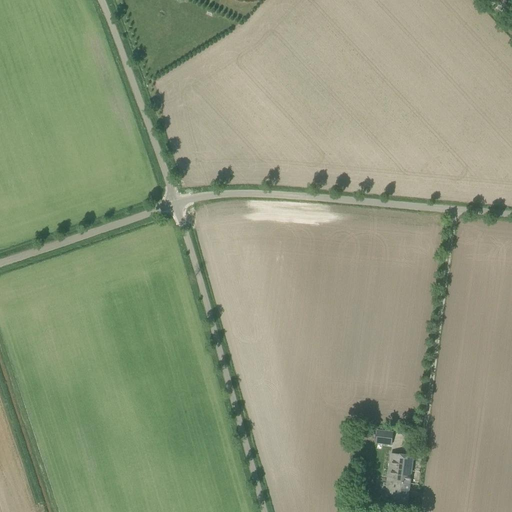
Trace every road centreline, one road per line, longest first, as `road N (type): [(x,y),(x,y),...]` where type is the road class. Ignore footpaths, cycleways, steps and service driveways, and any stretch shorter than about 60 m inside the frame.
road 1 (unclassified): [(177,204),(247,193),(511,215)]
road 2 (unclassified): [(264,511),(177,204)]
road 3 (unclassified): [(177,204),(98,0)]
road 4 (unclassified): [(0,264),(177,204)]
